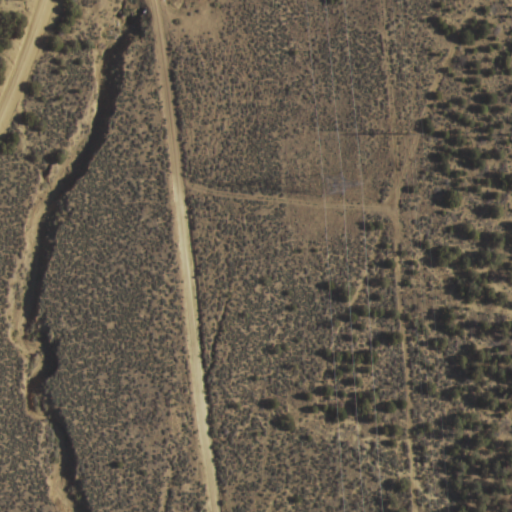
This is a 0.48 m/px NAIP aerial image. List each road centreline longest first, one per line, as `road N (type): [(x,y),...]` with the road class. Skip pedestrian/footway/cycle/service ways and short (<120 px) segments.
road 1 (residential): [(222,511),(162,0)]
road 2 (tertiary): [(49,0),(0,124)]
